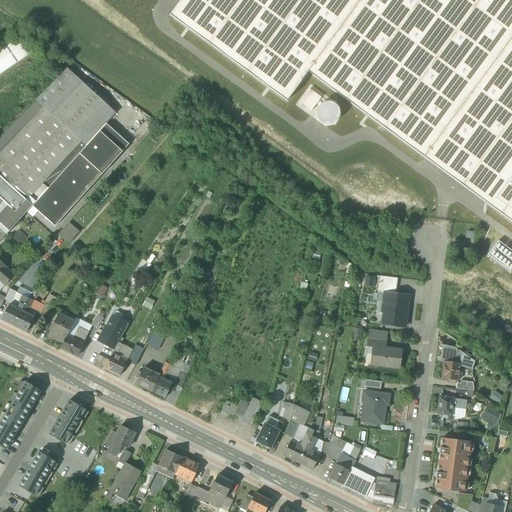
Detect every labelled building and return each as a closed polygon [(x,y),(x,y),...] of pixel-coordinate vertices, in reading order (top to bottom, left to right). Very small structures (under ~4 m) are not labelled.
[(511,0),(179,0),(169,15),(287,102),(309,73),(511,221),(511,0)] [(22,35),(0,50),(0,73),(33,52),(22,35)] [(67,69),(36,100),(43,107),(51,115),(81,141),(86,146),(106,124),(116,113),(67,69)] [(299,103),(311,112),(321,98),(309,90),(299,103)] [(333,124),(336,121),(339,118),(339,113),(338,109),(336,105),(332,103),(328,102),(323,103),(320,106),(317,110),(317,114),(318,118),(320,122),(324,124),(328,125),(333,124)] [(43,107),(0,153),(0,160),(5,165),(51,115),(43,107)] [(5,165),(0,169),(0,175),(27,201),(42,183),(81,141),(51,115),(5,165)] [(33,206),(32,206),(54,226),(102,174),(101,173),(121,151),(122,152),(129,144),(106,124),(86,146),(48,188),(33,206)] [(27,201),(0,175),(0,198),(4,202),(10,209),(15,213),(27,201)] [(48,188),(42,183),(27,201),(33,206),(48,188)] [(10,209),(0,219),(0,221),(10,230),(32,206),(33,206),(27,201),(15,213),(10,209)] [(4,202),(0,206),(0,219),(10,209),(4,202)] [(58,234),(69,243),(79,231),(69,222),(58,234)] [(488,255),(510,272),(511,269),(511,252),(498,242),(488,255)] [(468,250),(460,248),(458,263),(466,264),(468,250)] [(6,269),(0,263),(0,284),(3,287),(13,276),(5,269),(6,269)] [(397,279),(379,276),(377,293),(383,294),(386,294),(386,293),(395,294),(397,279)] [(5,298),(5,299),(10,302),(16,291),(10,288),(5,298)] [(395,294),(386,293),(386,294),(383,294),(381,312),(384,313),(382,325),(404,328),(408,296),(395,294)] [(28,297),(23,295),(15,309),(20,312),(28,297)] [(147,298),(143,305),(150,309),(154,302),(147,298)] [(33,300),(26,314),(33,318),(41,304),(33,300)] [(15,309),(8,306),(1,320),(13,326),(20,312),(15,309)] [(26,314),(20,312),(13,326),(26,332),(33,318),(26,314)] [(188,314),(181,327),(187,330),(194,318),(188,314)] [(73,322),(57,315),(47,337),(62,344),(66,337),(73,322)] [(104,319),(98,315),(91,325),(97,329),(104,319)] [(119,321),(112,317),(106,328),(105,328),(97,342),(113,351),(114,348),(117,343),(127,325),(119,321)] [(89,332),(79,327),(71,340),(82,345),(89,332)] [(166,334),(155,328),(147,344),(158,350),(166,334)] [(71,340),(66,337),(62,344),(59,349),(76,357),(82,345),(71,340)] [(384,341),(367,339),(366,346),(371,347),(375,347),(383,348),(384,341)] [(457,348),(442,345),(440,362),(444,362),(460,364),(460,366),(461,367),(462,353),(457,348)] [(383,348),(375,347),(371,347),(369,364),(398,368),(400,350),(383,348)] [(108,361),(103,370),(118,376),(126,362),(116,357),(119,351),(114,348),(113,351),(108,361)] [(136,352),(130,362),(136,365),(141,355),(136,352)] [(475,362),(462,353),(461,367),(472,370),(475,362)] [(177,360),(191,364),(193,358),(179,354),(177,360)] [(108,361),(98,355),(93,365),(103,370),(108,361)] [(171,365),(166,362),(158,376),(157,378),(162,380),(171,365)] [(460,364),(444,362),(441,379),(458,381),(458,376),(461,376),(461,370),(459,370),(460,366),(460,364)] [(158,376),(142,368),(140,373),(136,371),(133,377),(137,379),(134,384),(151,392),(157,378),(158,376)] [(188,373),(180,370),(177,378),(185,381),(188,373)] [(162,380),(157,378),(151,392),(164,398),(171,385),(162,380)] [(381,382),(365,380),(364,387),(380,389),(381,382)] [(473,383),(461,381),(460,383),(457,383),(456,389),(474,391),(473,383)] [(41,391),(25,382),(10,406),(26,416),(41,391)] [(389,395),(364,391),(362,402),(366,402),(365,412),(362,412),(361,421),(383,424),(385,405),(388,406),(389,395)] [(495,391),(491,398),(499,403),(504,396),(495,391)] [(453,399),(439,397),(437,413),(443,414),(442,417),(447,418),(448,415),(451,415),(452,407),(456,408),(457,400),(453,400),(453,399)] [(262,403),(252,399),(248,406),(240,402),(237,407),(226,402),(222,412),(233,418),(234,415),(241,419),(240,422),(250,427),(262,403)] [(85,409),(70,400),(50,434),(65,443),(85,409)] [(309,411),(294,404),(290,418),(289,423),(284,434),(292,437),(298,423),(303,425),(309,411)] [(10,406),(0,423),(0,444),(7,449),(26,416),(10,406)] [(499,425),(503,412),(485,406),(481,418),(499,425)] [(443,428),(444,418),(429,418),(429,428),(443,428)] [(279,432),(265,424),(256,442),(271,449),(279,432)] [(133,433),(119,426),(107,453),(113,456),(119,445),(126,448),(133,433)] [(319,431),(314,429),(313,430),(311,436),(316,438),(319,431)] [(300,445),(291,441),(289,445),(287,444),(285,448),(287,449),(284,456),(298,463),(311,436),(306,433),(300,445)] [(311,436),(298,463),(312,470),(320,455),(310,450),(316,438),(311,436)] [(496,439),(484,437),(483,443),(488,444),(487,453),(493,454),(496,439)] [(471,442),(442,438),(440,448),(439,454),(440,454),(438,463),(467,467),(471,442)] [(329,444),(323,441),(321,452),(326,455),(327,455),(329,444)] [(343,449),(329,442),(329,444),(327,455),(337,462),(340,455),(343,449)] [(165,451),(157,468),(155,472),(172,480),(174,475),(181,459),(165,451)] [(39,452),(19,485),(35,495),(55,461),(39,452)] [(357,455),(350,452),(347,458),(354,462),(357,455)] [(337,462),(329,479),(342,485),(349,472),(342,468),(347,458),(340,455),(337,462)] [(354,462),(347,458),(342,468),(349,472),(352,467),(354,462)] [(198,467),(181,459),(174,475),(190,483),(198,467)] [(124,463),(108,492),(124,501),(140,472),(124,463)] [(467,467),(438,463),(437,473),(436,473),(436,479),(435,488),(464,492),(467,467)] [(374,478),(352,467),(349,472),(342,485),(365,497),(374,478)] [(147,474),(140,489),(146,492),(153,477),(147,474)] [(207,494),(207,496),(213,499),(214,496),(223,500),(224,498),(232,483),(216,476),(207,494)] [(396,485),(376,481),(374,494),(394,498),(396,485)] [(198,488),(190,485),(185,496),(193,499),(195,496),(198,488)] [(223,500),(214,496),(213,499),(207,496),(207,494),(198,488),(195,496),(220,508),(223,500)] [(472,495),(458,493),(456,506),(467,510),(471,502),(472,495)] [(264,511),(269,502),(254,494),(251,499),(247,508),(241,504),(239,509),(245,511),(264,511)] [(251,499),(246,495),(241,504),(247,508),(251,499)] [(223,500),(220,508),(227,511),(233,501),(224,498),(223,500)] [(478,511),(480,506),(471,502),(467,510),(471,511),(478,511)]
